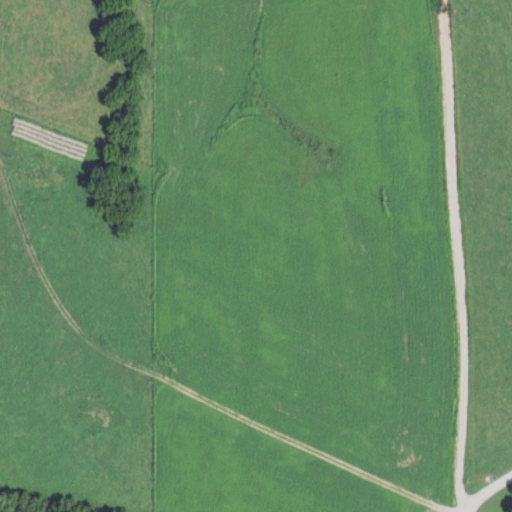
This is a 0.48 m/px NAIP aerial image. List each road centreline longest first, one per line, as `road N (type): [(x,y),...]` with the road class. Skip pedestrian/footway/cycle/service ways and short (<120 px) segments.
road 1 (residential): [(0,168),(49,281),(114,350),(445,511)]
road 2 (residential): [(459,511),(461,303),(440,0)]
